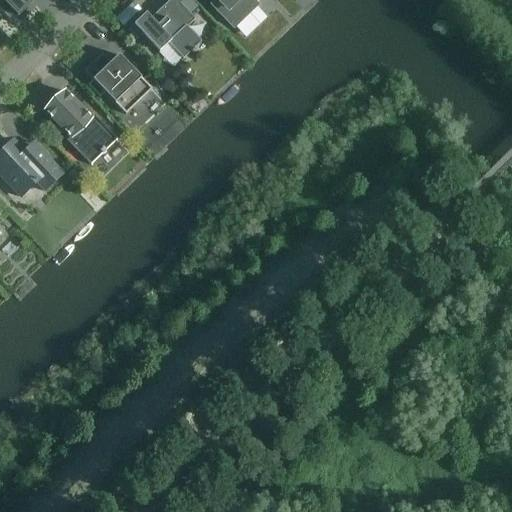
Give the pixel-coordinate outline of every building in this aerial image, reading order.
[(0,0),(0,12),(9,22),(31,0),(0,0)] [(186,27),(194,20),(175,0),(170,0),(150,19),(145,14),(128,30),(137,40),(142,34),(159,52),(167,43),(182,59),(201,42),(186,27)] [(217,0),(218,0),(213,5),(233,26),(235,25),(233,24),(252,6),(253,7),(255,6),(249,0),(217,0)] [(84,72),(125,115),(151,90),(118,55),(109,63),(101,55),(84,72)] [(44,108),(43,109),(63,130),(65,129),(64,128),(72,136),(68,140),(66,139),(65,140),(91,166),(92,165),(91,164),(101,154),(102,155),(105,152),(104,151),(115,141),(116,142),(117,141),(92,115),(91,116),(92,117),(88,121),(80,113),(81,112),(81,113),(83,112),(62,91),(61,92),(62,93),(54,100),(53,99),(52,101),(53,101),(45,109),(44,108)] [(63,174),(38,147),(35,144),(34,143),(33,144),(24,152),(12,140),(0,152),(0,175),(21,198),(36,183),(44,192),(63,174)]
